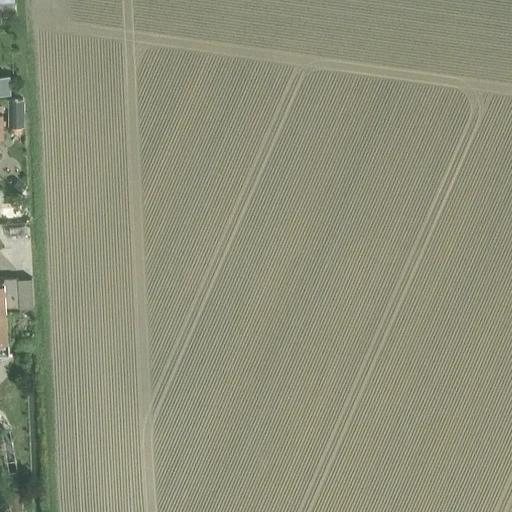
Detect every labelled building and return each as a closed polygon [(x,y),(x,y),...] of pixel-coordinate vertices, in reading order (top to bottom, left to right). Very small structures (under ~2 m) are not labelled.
[(0,94),(11,94),(11,91),(10,78),(10,76),(0,75),(0,94)] [(24,99),(8,99),(9,127),(25,127),(24,99)] [(1,210),(2,223),(18,222),(18,221),(17,210),(17,209),(1,210)] [(3,278),(0,277),(0,310),(7,310),(20,309),(18,278),(18,277),(5,278),(3,278)] [(0,340),(9,340),(7,310),(0,310),(0,340)] [(7,494),(9,511),(23,511),(20,491),(7,494)]
